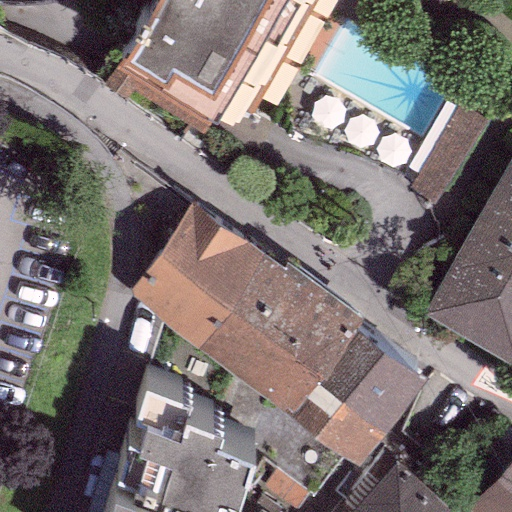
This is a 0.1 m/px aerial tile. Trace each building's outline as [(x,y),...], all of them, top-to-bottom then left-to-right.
[(162,0),(126,61),(221,118),(291,0),(162,0)] [(449,198),(496,116),(467,100),(420,182),(449,198)] [(511,137),(430,288),(511,332),(511,137)] [(189,198),(132,279),(197,324),(254,244),(189,198)] [(349,311),(254,244),(197,324),(292,391),(349,311)] [(409,353),(349,311),(292,391),(352,434),(409,353)] [(187,363),(141,351),(100,511),(203,511),(219,450),(238,454),(251,402),(216,393),(220,379),(186,370),(187,363)] [(395,435),(333,511),(469,511),(465,509),(474,498),(395,435)] [(511,435),(475,481),(511,511),(511,435)] [(295,511),(261,488),(244,511),(295,511)]
